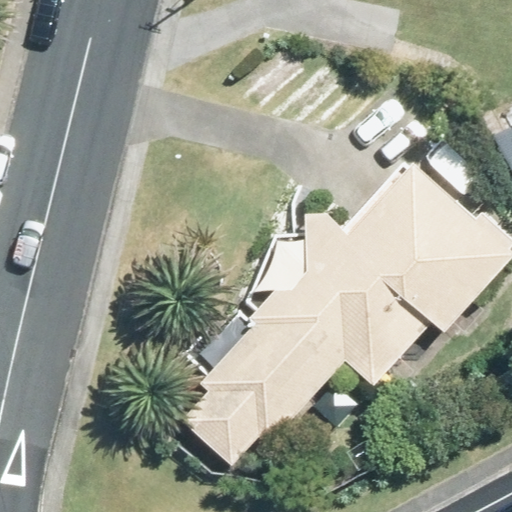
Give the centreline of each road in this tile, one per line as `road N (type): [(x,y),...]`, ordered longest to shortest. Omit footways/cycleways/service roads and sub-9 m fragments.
road 1 (tertiary): [(24,308),(101,0)]
road 2 (tertiary): [(24,308),(20,511)]
